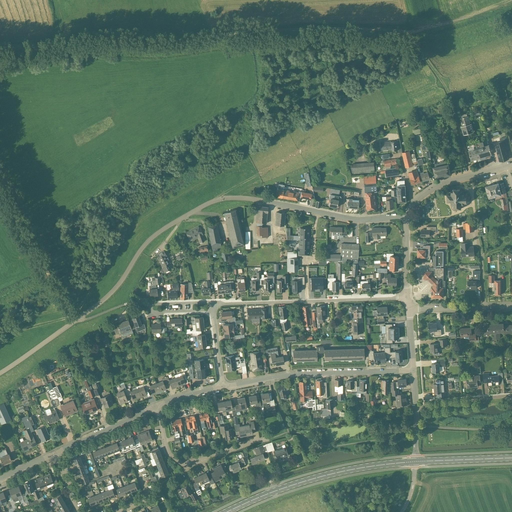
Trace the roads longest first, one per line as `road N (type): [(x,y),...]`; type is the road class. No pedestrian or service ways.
road 1 (track): [(447,22),(408,32),(238,32),(180,45),(0,46)]
road 2 (unclassified): [(76,319),(113,292),(164,227),(216,199),(256,200)]
road 3 (primary): [(230,511),(334,473),(415,463)]
road 4 (unclassified): [(223,386),(297,373),(413,370)]
road 5 (residential): [(216,305),(406,296)]
road 6 (residential): [(269,438),(184,465),(169,454),(155,406)]
road 7 (track): [(472,174),(445,86),(408,32)]
road 8 (residential): [(256,200),(349,218),(406,215)]
road 9 (track): [(76,319),(0,192)]
